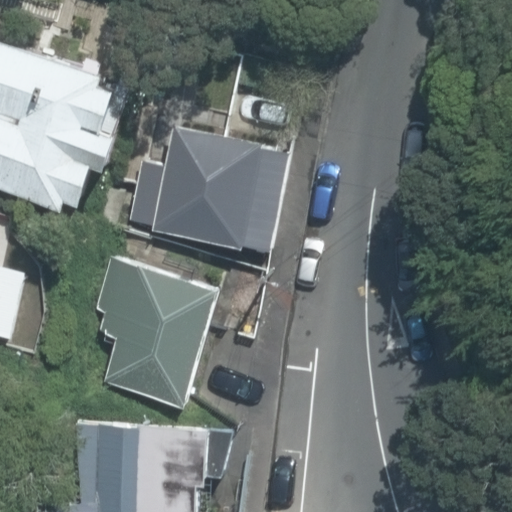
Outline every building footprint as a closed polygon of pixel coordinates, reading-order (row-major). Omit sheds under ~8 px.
[(131,78),(0,35),(0,185),(86,213),(89,203),(105,208),(119,164),(133,168),(142,138),(129,134),(143,91),(128,86),(131,78)] [(282,134),(175,115),(165,153),(141,153),(126,217),(259,254),(282,134)] [(0,325),(13,329),(29,256),(0,250),(8,214),(0,212),(0,325)] [(230,293),(112,251),(92,306),(109,312),(104,325),(130,335),(117,373),(193,400),(230,293)] [(213,511),(219,432),(46,420),(39,511),(213,511)]
